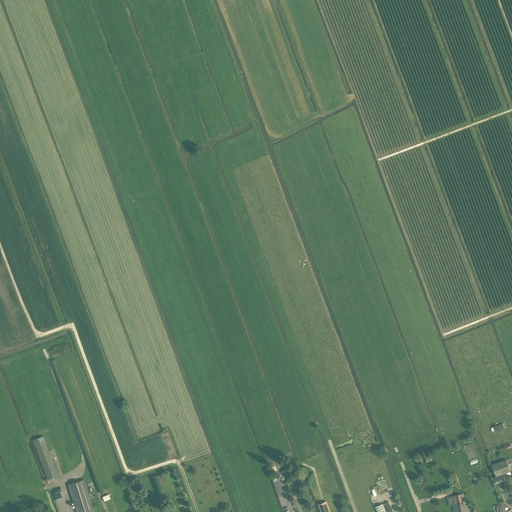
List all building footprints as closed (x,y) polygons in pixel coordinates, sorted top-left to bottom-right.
[(43,436),(33,440),(48,479),(58,476),(49,452),(43,436)] [(511,471),(507,460),(492,465),(496,476),(511,471)] [(508,480),(505,474),(493,478),(495,484),(508,480)] [(78,511),(83,511),(94,509),(85,479),(70,483),(77,507),(78,511)] [(465,511),(463,503),(460,493),(446,497),(449,506),(452,505),(453,511),(465,511)] [(330,511),(326,501),(318,504),(321,511),(330,511)] [(390,511),(392,511),(388,502),(383,504),(386,511),(390,511)]
